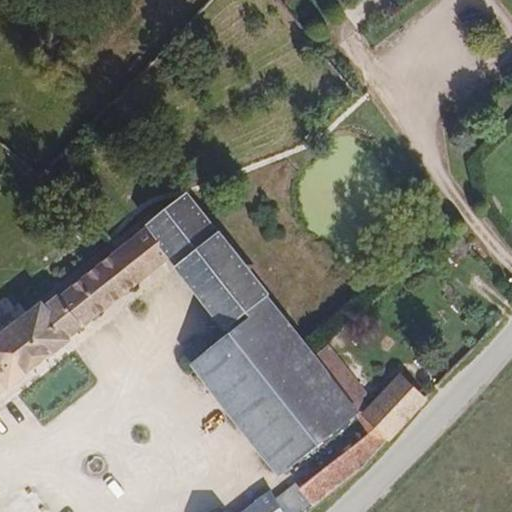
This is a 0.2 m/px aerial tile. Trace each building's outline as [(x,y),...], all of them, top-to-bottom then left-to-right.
[(0,394),(173,254),(234,334),(199,361),(285,474),(364,412),(188,190),(118,240),(47,301),(40,295),(0,330),(0,394)] [(399,432),(433,396),(406,372),(377,410),(399,432)] [(388,444),(378,429),(302,489),(317,511),(388,444)] [(0,511),(38,511),(21,491),(0,507),(0,511)] [(276,511),(264,497),(245,511),(276,511)]
